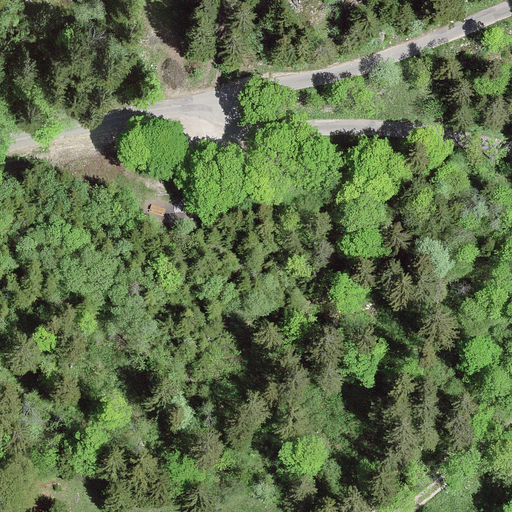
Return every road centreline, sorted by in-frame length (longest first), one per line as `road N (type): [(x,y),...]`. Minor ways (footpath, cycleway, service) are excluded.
road 1 (unclassified): [(511,7),(363,66),(218,99)]
road 2 (unclassified): [(218,99),(262,124),(368,128),(511,151)]
road 3 (unclassified): [(0,140),(218,99)]
road 4 (track): [(511,421),(403,511)]
